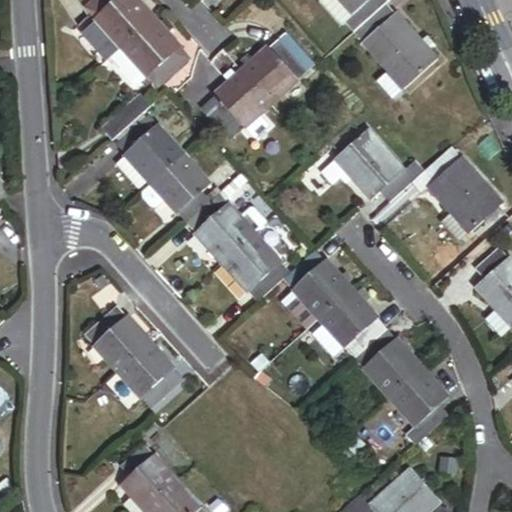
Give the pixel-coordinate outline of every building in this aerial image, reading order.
[(111,60),(155,23),(135,0),(98,0),(96,2),(105,13),(97,20),(98,21),(86,31),(111,60)] [(391,0),(319,0),(341,25),(345,22),(355,33),(388,3),(391,0)] [(439,57),(399,12),(397,13),(388,3),(355,33),(363,42),(361,43),(387,72),(377,81),(392,99),(439,57)] [(171,29),(165,22),(159,27),(165,35),(171,29)] [(159,27),(155,23),(111,60),(133,85),(140,85),(149,79),(158,90),(189,62),(165,35),(159,27)] [(272,106),(317,68),(289,34),(256,62),(251,55),(243,62),(249,69),(244,73),(272,106)] [(272,106),(244,73),(239,77),(233,71),(226,77),(232,84),(207,106),(235,138),(272,106)] [(113,142),(147,113),(146,112),(151,108),(141,97),(103,130),(113,142)] [(118,147),(151,118),(147,113),(113,142),(118,147)] [(153,185),(185,157),(151,118),(118,147),(127,157),(117,165),(139,190),(149,181),(153,185)] [(413,185),(426,173),(416,161),(404,172),(370,133),(338,160),(339,161),(354,178),(374,201),(383,193),(392,203),(413,185)] [(503,205),(454,149),(428,171),(438,182),(430,189),(431,190),(452,214),(443,222),(460,242),(503,205)] [(221,196),(185,157),(153,185),(144,194),(145,199),(152,208),(158,209),(168,202),(188,225),(221,196)] [(354,178),(339,161),(324,174),(334,185),(343,178),(347,183),(354,178)] [(239,176),(231,166),(219,176),(227,185),(239,176)] [(430,189),(438,182),(428,171),(426,173),(413,185),(423,197),(431,190),(430,189)] [(256,236),(226,202),(248,182),(243,176),(221,196),(188,225),(224,265),(256,236)] [(0,203),(11,193),(0,180),(0,203)] [(291,275),(256,236),(224,265),(259,304),(285,281),(291,275)] [(511,329),(511,259),(502,248),(477,269),(486,280),(477,288),(497,311),(487,319),(503,338),(511,329)] [(342,280),(318,252),(291,275),(285,281),(320,321),(352,292),(353,292),(347,285),(342,280)] [(351,282),(346,276),(342,280),(347,285),(351,282)] [(355,359),(387,330),(364,305),(371,299),(364,290),(356,296),(352,292),(320,321),(324,326),(314,335),(335,358),(345,349),(355,359)] [(151,346),(118,310),(87,338),(120,374),(151,346)] [(423,371),(387,330),(355,359),(390,399),(423,371)] [(184,382),(151,346),(120,374),(153,411),(184,382)] [(268,366),(282,354),(275,346),(261,358),(268,366)] [(266,387),(272,378),(262,371),(254,378),(266,387)] [(440,407),(448,400),(423,371),(390,399),(416,428),(406,437),(416,449),(420,446),(428,439),(450,418),(440,407)] [(426,453),(434,446),(428,439),(420,446),(426,453)] [(179,483),(146,446),(122,467),(130,477),(122,484),(133,497),(146,511),(179,483)] [(432,511),(442,504),(412,470),(371,506),(362,496),(352,506),(357,511),(432,511)] [(12,495),(3,483),(0,485),(0,502),(1,504),(12,495)] [(203,511),(179,483),(146,511),(203,511)] [(228,511),(230,511),(216,495),(207,503),(215,511),(228,511)] [(145,511),(146,511),(133,497),(125,505),(130,511),(145,511)]
